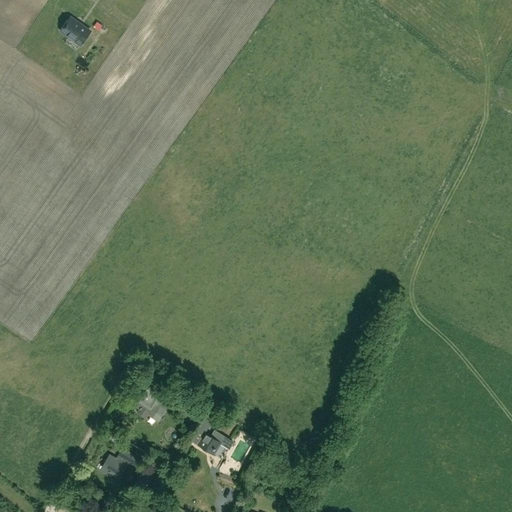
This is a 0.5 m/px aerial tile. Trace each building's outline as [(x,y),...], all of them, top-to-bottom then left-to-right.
[(11,0),(2,15),(19,26),(35,0),(11,0)] [(98,0),(68,0),(65,6),(88,19),(98,0)] [(31,13),(40,20),(49,8),(39,2),(31,13)] [(71,15),(60,31),(81,46),(93,30),(71,15)] [(146,399),(137,412),(145,417),(148,413),(158,420),(165,408),(159,404),(164,397),(148,386),(148,387),(142,396),(146,399)] [(177,389),(172,398),(180,404),(187,396),(177,389)] [(202,435),(196,444),(211,453),(218,443),(228,449),(232,443),(214,431),(209,439),(202,435)] [(130,462),(134,455),(138,449),(126,442),(122,448),(116,458),(109,454),(102,467),(120,477),(129,461),(130,462)]
